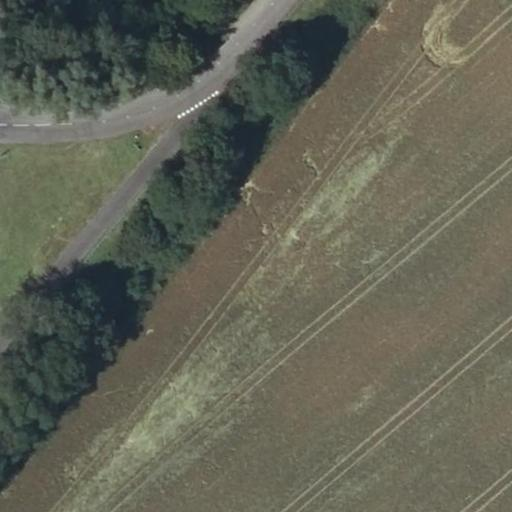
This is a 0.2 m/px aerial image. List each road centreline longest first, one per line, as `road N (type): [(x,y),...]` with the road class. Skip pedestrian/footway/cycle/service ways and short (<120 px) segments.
road 1 (unclassified): [(0,323),(209,81)]
road 2 (tertiary): [(0,121),(118,120),(209,81)]
